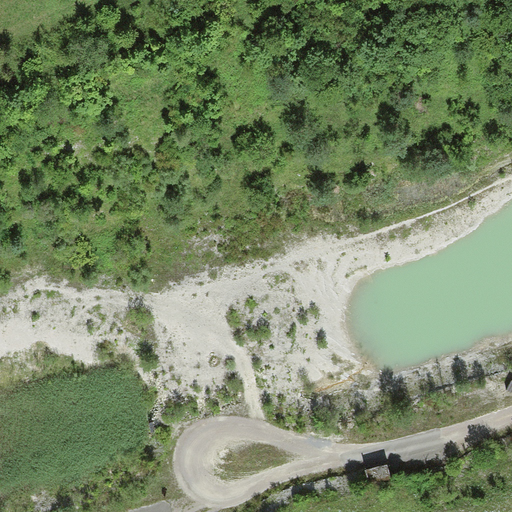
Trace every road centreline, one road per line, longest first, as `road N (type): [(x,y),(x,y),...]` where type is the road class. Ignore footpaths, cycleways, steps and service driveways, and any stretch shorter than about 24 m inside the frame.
road 1 (track): [(511,423),(456,445),(362,456),(156,511)]
road 2 (track): [(199,499),(191,470),(203,449),(233,440),(362,456)]
